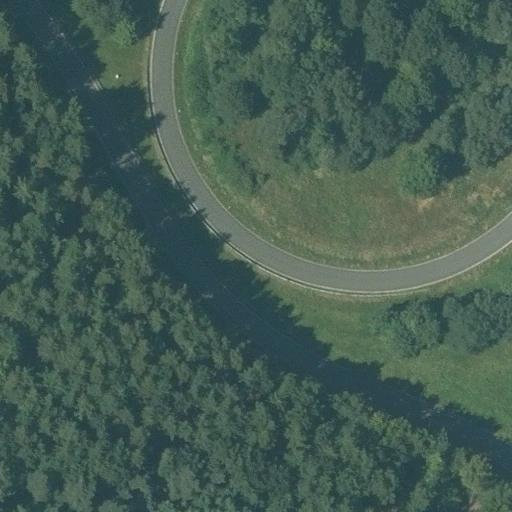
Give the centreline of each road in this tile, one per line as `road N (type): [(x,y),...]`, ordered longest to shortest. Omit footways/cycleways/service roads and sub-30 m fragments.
road 1 (motorway): [(25,0),(76,67),(188,260),(231,304),(278,342),(511,462)]
road 2 (motorway): [(511,227),(445,267),(392,279),(315,273),(266,253),(223,219),(178,151),(162,68),(174,0)]
